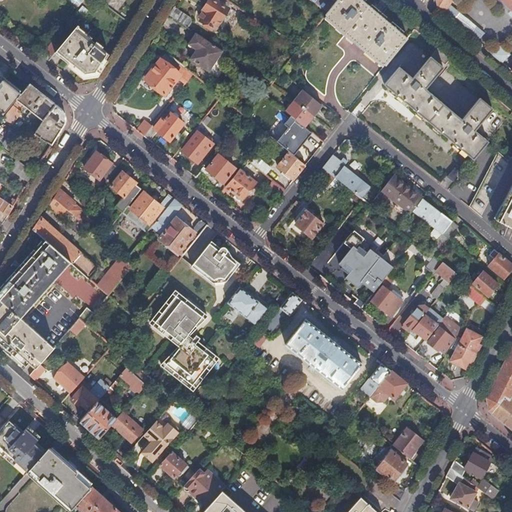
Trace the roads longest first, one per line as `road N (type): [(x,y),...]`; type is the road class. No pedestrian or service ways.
road 1 (residential): [(511,253),(348,124),(254,242)]
road 2 (residential): [(463,410),(254,242)]
road 3 (residential): [(0,370),(159,511)]
road 4 (residential): [(254,242),(90,113)]
road 5 (residential): [(90,113),(0,256)]
road 6 (residential): [(161,0),(90,113)]
road 7 (residential): [(511,91),(411,7)]
